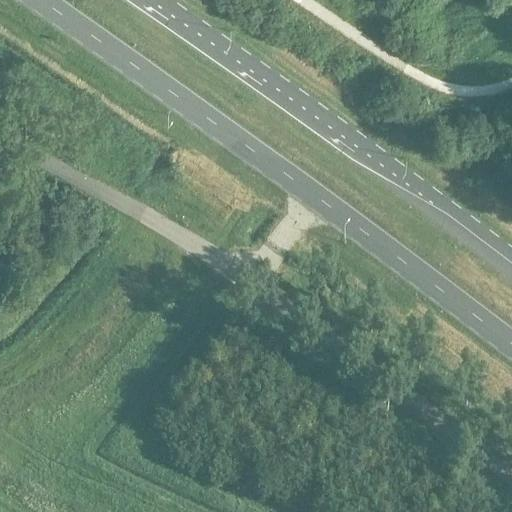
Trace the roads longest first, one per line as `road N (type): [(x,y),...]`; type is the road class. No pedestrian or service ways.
road 1 (unclassified): [(511,477),(227,264),(0,137)]
road 2 (trunk): [(43,0),(511,344)]
road 3 (trunk): [(511,257),(161,0)]
